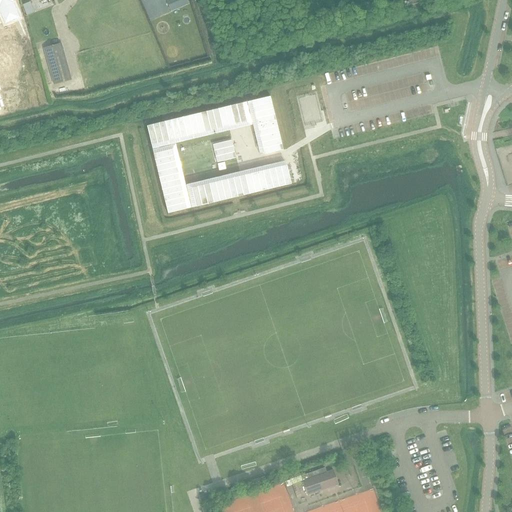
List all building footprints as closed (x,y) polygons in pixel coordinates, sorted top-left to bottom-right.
[(0,0),(0,5),(1,6),(6,21),(19,16),(13,1),(14,1),(13,0),(0,0)] [(186,0),(165,0),(171,12),(188,4),(186,0)] [(29,2),(21,5),(26,16),(34,12),(29,2)] [(0,28),(0,62),(10,59),(0,28)] [(60,44),(44,48),(54,84),(70,79),(60,44)] [(460,84),(451,87),(454,96),(463,94),(460,84)] [(270,96),(251,101),(255,118),(274,114),(270,96)] [(275,168),(287,165),(285,159),(261,165),(239,171),(185,184),(175,142),(229,129),(252,123),(259,155),(264,154),(262,146),(260,136),(255,118),(251,101),(242,103),(247,121),(234,124),(222,127),(204,132),(187,136),(169,140),(151,144),(153,153),(172,149),(175,161),(178,173),(182,191),(187,208),(196,206),(191,188),(209,183),(227,179),(245,175),(263,171),(275,168)] [(242,103),(230,106),(234,124),(247,121),(242,103)] [(230,106),(218,109),(222,127),(234,124),(230,106)] [(218,109),(200,113),(204,132),(222,127),(218,109)] [(200,113),(182,117),(187,136),(204,132),(200,113)] [(274,114),(255,118),(260,136),(279,132),(274,114)] [(182,117),(165,121),(169,140),(187,136),(182,117)] [(165,121),(147,126),(151,144),(169,140),(165,121)] [(279,132),(260,136),(262,146),(264,154),(283,150),(279,132)] [(231,140),(213,144),(217,162),(236,158),(231,140)] [(172,149),(153,153),(156,166),(175,161),(172,149)] [(175,161),(156,166),(159,178),(178,173),(175,161)] [(275,168),(263,171),(267,189),(291,184),(287,165),(275,168)] [(263,171),(245,175),(249,194),(267,189),(263,171)] [(178,173),(159,178),(163,195),(182,191),(178,173)] [(245,175),(227,179),(231,198),(249,194),(245,175)] [(227,179),(209,183),(214,202),(231,198),(227,179)] [(209,183),(191,188),(196,206),(214,202),(209,183)] [(182,191),(163,195),(168,213),(187,208),(182,191)] [(301,476),(302,480),(307,495),(338,484),(333,470),(326,472),(325,467),(301,476)] [(287,487),(302,481),(300,475),(285,481),(287,487)] [(201,501),(205,499),(212,497),(210,491),(199,495),(201,501)]
